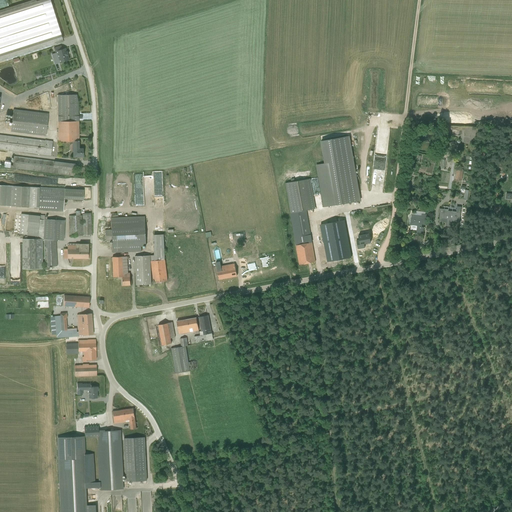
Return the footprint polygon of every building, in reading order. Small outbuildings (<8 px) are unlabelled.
[(0,58),(62,39),(49,0),(41,0),(0,13),(0,58)] [(59,63),(68,60),(67,55),(66,52),(65,48),(62,49),(61,46),(53,48),(55,53),(59,63)] [(46,105),(44,97),(40,98),(40,95),(36,95),(38,107),(46,105)] [(77,102),(76,95),(57,95),(58,141),(70,141),(78,141),(77,102)] [(10,132),(45,136),(48,113),(13,109),(10,132)] [(0,149),(51,156),(52,141),(45,140),(44,140),(0,134),(0,149)] [(323,207),(360,200),(349,136),(321,141),(324,163),(316,165),(323,207)] [(78,148),(78,141),(70,141),(70,149),(72,149),(72,157),(83,156),(83,149),(78,148)] [(74,176),(76,164),(14,156),(13,165),(9,165),(10,160),(5,160),(3,167),(74,176)] [(370,159),(368,192),(379,193),(382,160),(370,159)] [(455,179),(462,180),(463,170),(463,169),(463,167),(462,167),(461,169),(457,168),(457,169),(454,169),(453,176),(456,176),(455,179)] [(11,173),(10,180),(31,183),(32,177),(11,173)] [(132,199),(140,199),(140,173),(131,173),(132,199)] [(291,214),(306,212),(306,210),(315,208),(310,179),(295,181),(294,178),(291,179),(292,182),(285,183),(291,214)] [(83,200),(83,190),(0,185),(0,205),(38,208),(37,210),(63,211),(63,199),(83,200)] [(451,221),(459,222),(461,207),(457,206),(456,211),(448,210),(448,209),(439,208),(439,212),(440,212),(439,222),(443,223),(443,222),(446,222),(446,225),(451,226),(451,221)] [(69,236),(91,235),(90,213),(82,213),(82,225),(81,225),(81,215),(80,215),(80,211),(75,211),(75,215),(68,216),(69,236)] [(416,233),(423,234),(424,227),(422,227),(422,224),(426,225),(427,214),(425,214),(425,212),(416,211),(416,213),(412,213),(412,214),(409,214),(407,224),(411,225),(410,229),(416,230),(416,233)] [(300,264),(315,261),(306,212),(291,214),(300,264)] [(45,267),(57,266),(56,240),(63,240),(64,220),(44,219),(44,215),(39,215),(39,216),(20,214),(19,234),(26,235),(38,236),(44,239),(45,267)] [(111,252),(142,252),(141,245),(146,245),(145,216),(110,218),(111,230),(105,230),(105,241),(111,241),(111,252)] [(321,261),(342,257),(340,248),(348,247),(343,221),(323,225),(324,228),(319,228),(320,233),(319,234),(321,241),(333,239),(334,245),(327,246),(319,247),(321,261)] [(153,282),(168,280),(165,260),(164,234),(154,234),(154,255),(135,256),(136,284),(152,284),(151,261),(153,282)] [(22,269),(42,269),(41,239),(22,239),(22,269)] [(88,249),(67,249),(63,249),(63,258),(88,258),(88,249)] [(122,285),(131,285),(130,273),(128,273),(128,259),(129,259),(129,256),(127,256),(111,257),(112,277),(121,276),(122,285)] [(220,279),(237,276),(234,263),(217,266),(220,279)] [(63,306),(88,308),(89,297),(64,295),(63,306)] [(65,337),(76,336),(76,328),(67,328),(66,320),(67,320),(66,313),(60,313),(60,316),(49,317),(51,335),(57,334),(57,337),(65,337)] [(78,335),(93,334),(91,313),(77,315),(78,335)] [(200,335),(211,333),(208,315),(199,317),(201,331),(199,331),(200,335)] [(199,330),(196,317),(177,321),(179,334),(199,330)] [(175,337),(172,322),(158,325),(162,345),(172,343),(171,338),(175,337)] [(213,340),(211,333),(200,335),(194,336),(196,343),(213,340)] [(175,373),(190,371),(186,346),(191,345),(190,340),(187,341),(187,337),(180,338),(181,347),(171,348),(175,373)] [(86,360),(96,359),(95,339),(78,340),(78,343),(66,343),(66,354),(78,353),(78,351),(83,351),(83,356),(82,356),(82,361),(86,361),(86,360)] [(82,365),(74,365),(75,376),(96,375),(96,365),(88,365),(88,364),(82,364),(82,365)] [(88,397),(96,398),(96,392),(96,390),(98,390),(98,386),(90,386),(91,383),(81,383),(81,390),(88,390),(88,397)] [(131,429),(136,428),(133,408),(112,411),(114,424),(130,421),(131,429)] [(98,426),(84,427),(84,438),(98,437),(100,482),(85,483),(86,488),(100,488),(100,490),(123,489),(120,430),(105,431),(105,430),(98,430),(98,426)] [(83,436),(56,438),(59,511),(87,511),(86,488),(85,483),(83,436)] [(145,437),(124,438),(126,481),(147,480),(145,437)]
